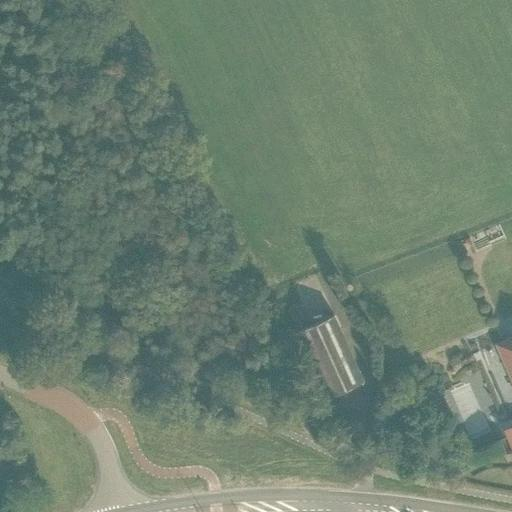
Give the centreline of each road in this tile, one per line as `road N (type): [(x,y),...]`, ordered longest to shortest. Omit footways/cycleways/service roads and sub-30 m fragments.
road 1 (primary): [(358,498),(258,495),(130,511)]
road 2 (unclassified): [(117,511),(102,447),(87,423),(0,374)]
